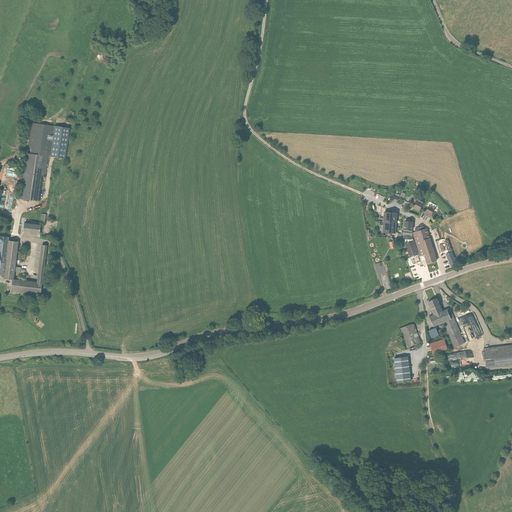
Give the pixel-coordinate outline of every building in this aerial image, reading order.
[(25,154),(19,199),(41,203),(44,176),(46,176),(49,157),(51,158),(56,126),(31,123),(28,154),(25,154)] [(413,209),(419,212),(424,203),(418,200),(413,208),(413,209)] [(431,216),(435,209),(429,206),(425,213),(431,216)] [(396,227),(397,218),(397,213),(385,213),(383,233),(396,234),(396,230),(399,230),(399,227),(396,227)] [(405,219),(404,231),(412,231),(412,229),(412,227),(413,222),(410,222),(410,219),(405,219)] [(25,224),(23,234),(40,237),(41,226),(25,224)] [(422,261),(426,260),(427,264),(436,261),(426,229),(425,230),(424,226),(415,229),(416,232),(413,233),(420,257),(422,261)] [(412,239),(412,236),(404,236),(404,239),(404,242),(410,258),(419,254),(413,240),(413,239),(412,239)] [(9,239),(0,237),(0,280),(4,281),(4,280),(13,280),(14,280),(18,243),(8,242),(9,239)] [(13,281),(11,292),(41,296),(48,247),(42,246),(37,283),(13,281)] [(446,254),(446,255),(448,261),(451,268),(457,266),(454,259),(455,259),(452,252),(446,254)] [(465,343),(452,313),(449,315),(446,309),(443,311),(438,298),(428,303),(433,315),(429,317),(434,327),(443,323),(454,348),(465,343)] [(473,322),(478,319),(473,313),(469,316),(473,322)] [(421,342),(414,324),(400,329),(407,347),(421,342)] [(436,328),(428,331),(431,339),(439,336),(436,328)] [(444,339),(430,344),(433,354),(448,350),(444,339)] [(511,345),(484,348),(486,367),(511,363),(511,345)] [(450,359),(451,368),(465,366),(464,357),(468,357),(468,352),(456,353),(456,358),(450,359)] [(411,380),(408,357),(394,358),(396,381),(411,380)]
